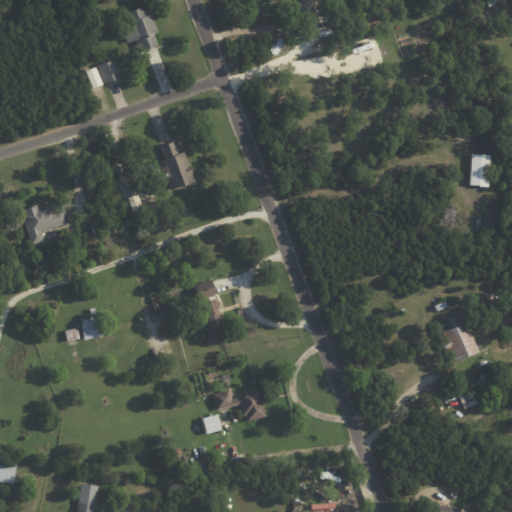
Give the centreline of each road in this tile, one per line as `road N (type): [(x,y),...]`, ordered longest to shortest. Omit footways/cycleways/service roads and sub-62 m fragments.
road 1 (residential): [(384,511),(193,0)]
road 2 (residential): [(0,152),(223,77)]
